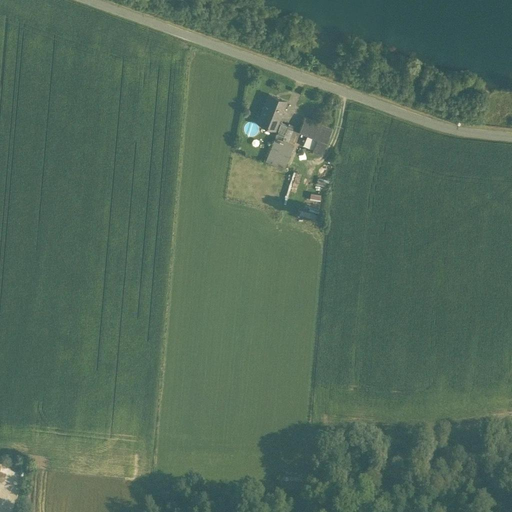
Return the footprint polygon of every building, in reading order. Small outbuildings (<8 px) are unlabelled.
[(286,100),(269,93),(258,120),(267,123),(267,124),(268,125),(269,124),(276,127),(286,100)] [(332,128),(304,116),(299,130),(317,137),(312,150),(321,154),(332,128)] [(281,122),(275,136),(282,139),(288,125),(281,122)] [(282,139),(292,143),(298,129),(288,125),(282,139)] [(282,139),(275,136),(265,159),(283,166),(292,143),(282,139)] [(294,171),(290,184),(297,186),(300,172),(294,171)]
